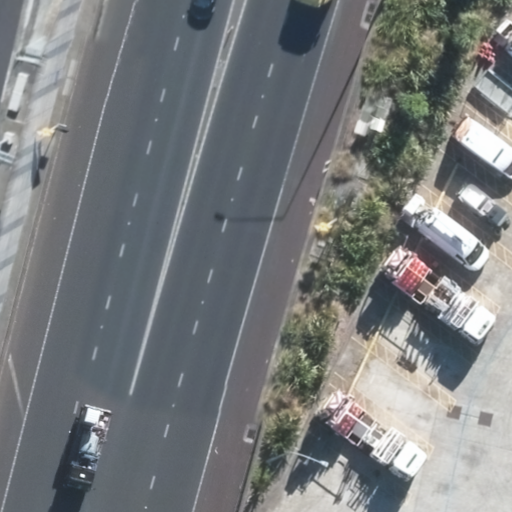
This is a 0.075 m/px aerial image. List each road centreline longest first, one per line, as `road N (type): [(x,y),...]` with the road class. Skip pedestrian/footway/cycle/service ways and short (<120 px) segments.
road 1 (motorway): [(295,0),(248,148),(105,511)]
road 2 (motorway): [(184,0),(149,131),(90,511)]
